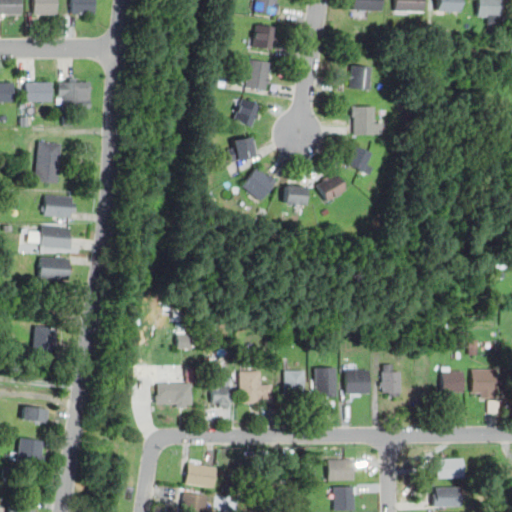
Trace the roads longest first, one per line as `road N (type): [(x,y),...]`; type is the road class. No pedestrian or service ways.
road 1 (residential): [(63,511),(109,210),(123,0)]
road 2 (residential): [(171,437),(511,433)]
road 3 (residential): [(300,135),(317,0)]
